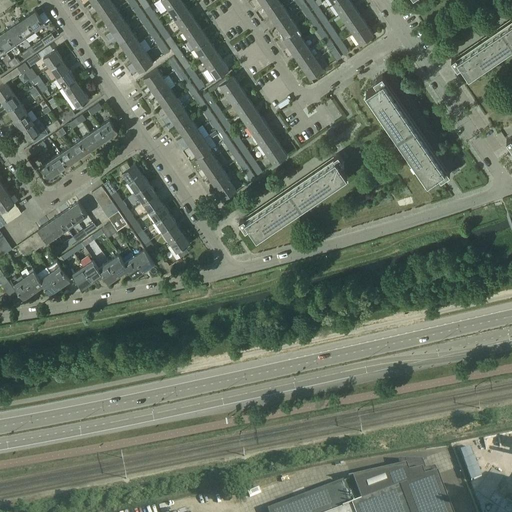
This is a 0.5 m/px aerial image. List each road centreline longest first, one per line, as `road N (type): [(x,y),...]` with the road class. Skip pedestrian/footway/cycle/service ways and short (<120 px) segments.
road 1 (primary): [(0,444),(511,332)]
road 2 (primary): [(511,317),(0,427)]
road 3 (residential): [(235,271),(508,189),(400,31)]
road 4 (unknown): [(459,511),(437,456),(417,450),(346,464),(253,498),(246,511)]
road 5 (residential): [(400,31),(298,100),(230,0)]
road 6 (residential): [(0,318),(235,271)]
road 7 (residential): [(146,141),(46,198),(0,138)]
road 8 (residential): [(146,141),(49,0)]
road 9 (residential): [(235,271),(146,141)]
